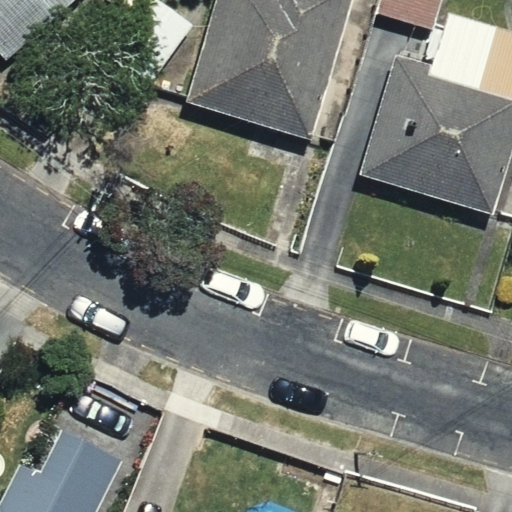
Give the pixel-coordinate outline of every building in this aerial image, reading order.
[(0,0),(0,51),(5,58),(71,0),(0,0)] [(313,140),(354,0),(214,0),(184,102),(313,140)] [(440,0),(380,0),(376,13),(432,29),(440,0)] [(511,32),(450,14),(435,67),(395,55),(359,174),(493,214),(511,151),(511,32)] [(0,511),(97,511),(124,459),(64,429),(42,473),(22,463),(0,505),(0,511)]
